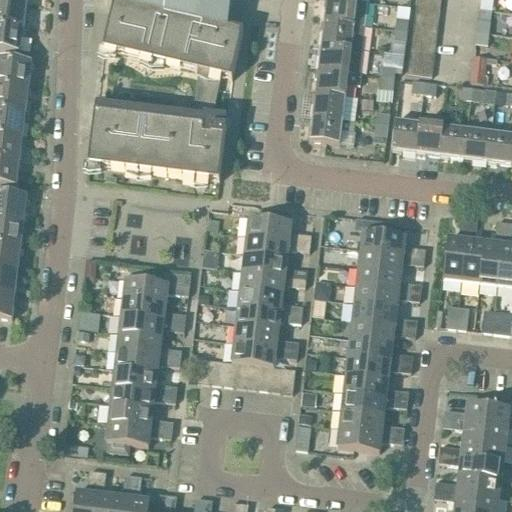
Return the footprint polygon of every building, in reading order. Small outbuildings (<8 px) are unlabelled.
[(115,0),(115,5),(103,54),(199,76),(221,81),(232,84),(243,35),(227,31),(231,0),(115,0)] [(431,81),(440,0),(417,0),(408,78),(431,81)] [(367,6),(357,5),(327,1),(324,25),(364,30),(367,6)] [(0,27),(24,31),(27,6),(0,2),(0,27)] [(394,35),(406,37),(408,25),(396,24),(394,35)] [(477,35),(488,37),(490,25),(478,24),(477,35)] [(363,40),(364,30),(324,25),(321,49),(362,54),(363,40)] [(0,53),(21,56),(24,31),(0,27),(0,53)] [(405,49),(406,37),(394,35),(393,47),(405,49)] [(487,49),(488,37),(477,35),(475,47),(487,49)] [(360,63),(362,54),(321,49),(318,72),(359,77),(360,63)] [(0,86),(29,90),(32,65),(0,60),(0,86)] [(381,81),(394,82),(395,75),(396,70),(382,68),(381,81)] [(361,78),(359,77),(318,72),(315,96),(345,100),(347,88),(359,89),(361,78)] [(482,87),(484,75),(472,73),(471,86),(482,87)] [(227,121),(212,120),(221,81),(199,76),(192,128),(95,116),(88,169),(219,186),(227,121)] [(392,94),(394,82),(381,81),(379,93),(392,94)] [(423,98),(424,87),(413,85),(411,97),(423,98)] [(0,111),(26,115),(29,90),(0,86),(0,111)] [(424,87),(423,98),(435,100),(436,88),(424,87)] [(470,105),(471,93),(460,91),(458,103),(470,105)] [(471,93),(470,105),(482,106),(484,94),(471,93)] [(342,124),(345,100),(315,96),(312,120),(342,124)] [(362,102),(361,111),(372,112),(373,103),(362,102)] [(0,137),(23,140),(26,115),(0,111),(0,137)] [(375,128),(388,129),(389,118),(376,116),(375,128)] [(355,125),(342,124),(312,120),(309,144),(339,148),(341,134),(354,136),(355,125)] [(415,157),(419,127),(395,124),(391,154),(415,157)] [(439,160),(442,130),(419,127),(415,157),(439,160)] [(386,141),(388,129),(375,128),(374,140),(386,141)] [(463,163),(466,133),(442,130),(439,160),(463,163)] [(487,166),(490,136),(466,133),(463,163),(487,166)] [(511,169),(511,157),(511,138),(490,136),(487,166),(511,169)] [(0,162),(20,165),(23,140),(0,137),(0,162)] [(0,187),(17,190),(20,165),(0,162),(0,187)] [(0,220),(24,224),(28,199),(0,195),(0,220)] [(0,245),(21,248),(24,224),(0,220),(0,245)] [(246,241),(310,248),(310,240),(289,238),(291,227),(248,222),(246,241)] [(461,286),(469,223),(460,222),(458,243),(447,241),(442,284),(461,286)] [(479,288),(484,246),(474,245),(477,224),(469,223),(461,286),(479,288)] [(497,291),(504,227),(496,226),(494,247),(484,246),(479,288),(497,291)] [(511,292),(511,249),(510,249),(511,232),(511,228),(504,227),(497,291),(511,292)] [(360,254),(424,262),(425,253),(403,251),(405,241),(363,236),(360,254)] [(309,256),(310,248),(246,241),(244,259),(286,264),(287,254),(309,256)] [(0,271),(18,273),(21,248),(0,245),(0,271)] [(423,270),(424,262),(360,254),(358,272),(400,277),(401,268),(423,270)] [(285,273),(286,264),(244,259),(242,276),(305,284),(306,276),(285,273)] [(94,285),(96,265),(87,264),(84,285),(94,285)] [(0,296),(15,298),(18,273),(0,271),(0,296)] [(399,287),(400,277),(358,272),(356,290),(420,298),(420,289),(399,287)] [(125,284),(123,302),(166,307),(167,298),(188,301),(189,291),(190,280),(158,276),(157,287),(125,284)] [(305,292),(305,284),(242,276),(240,294),(282,299),(283,290),(305,292)] [(316,286),(314,303),(330,305),(331,287),(316,286)] [(419,306),(420,298),(356,290),(354,308),(396,313),(397,303),(419,306)] [(281,309),(282,299),(240,294),(237,312),(301,320),(302,311),(281,309)] [(0,321),(12,323),(15,298),(0,296),(0,321)] [(200,297),(199,306),(208,307),(209,298),(200,297)] [(165,317),(166,307),(123,302),(121,320),(184,328),(185,320),(165,317)] [(395,323),(396,313),(354,308),(352,326),(415,334),(416,325),(395,323)] [(455,333),(458,312),(448,310),(445,332),(455,333)] [(300,328),(301,320),(237,312),(235,330),(278,335),(279,325),(300,328)] [(458,312),(455,333),(465,334),(468,313),(458,312)] [(491,338),(494,316),(484,315),(481,337),(491,338)] [(494,316),(491,338),(502,339),(504,317),(494,316)] [(183,336),(184,328),(121,320),(119,338),(161,343),(163,334),(183,336)] [(80,321),(78,333),(87,334),(89,323),(80,321)] [(193,339),(205,341),(206,327),(195,325),(193,339)] [(414,342),(415,334),(352,326),(350,345),(392,350),(393,339),(414,342)] [(277,345),(278,335),(235,330),(233,348),(297,356),(298,347),(277,345)] [(78,335),(77,342),(86,343),(87,336),(78,335)] [(160,353),(161,343),(119,338),(116,356),(180,364),(181,355),(160,353)] [(391,358),(392,350),(350,345),(348,362),(411,369),(412,361),(391,358)] [(296,364),(297,356),(233,348),(231,367),(200,363),(198,387),(292,398),(294,375),(273,372),(275,361),(296,364)] [(179,372),(180,364),(116,356),(114,374),(157,379),(158,369),(179,372)] [(85,358),(75,357),(74,368),(84,369),(85,358)] [(304,373),(315,374),(316,363),(306,362),(304,373)] [(410,377),(411,369),(348,362),(346,380),(388,385),(389,375),(410,377)] [(156,389),(157,379),(114,374),(112,392),(176,399),(177,391),(156,389)] [(386,394),(388,385),(346,380),(343,397),(406,405),(407,397),(386,394)] [(175,408),(176,399),(112,392),(110,410),(153,415),(154,405),(175,408)] [(300,410),(311,411),(313,398),(302,397),(300,410)] [(406,413),(406,405),(343,397),(341,415),(383,420),(384,411),(406,413)] [(443,424),(507,431),(509,412),(467,407),(466,417),(444,415),(443,424)] [(152,424),(153,415),(110,410),(108,427),(172,435),(173,427),(152,424)] [(382,430),(383,420),(341,415),(339,433),(403,441),(403,432),(382,430)] [(298,427),(311,429),(312,419),(299,418),(298,427)] [(505,449),(507,431),(443,424),(442,432),(464,434),(463,444),(505,449)] [(171,443),(172,435),(108,427),(106,446),(109,447),(107,456),(128,458),(129,449),(148,452),(150,441),(171,443)] [(308,455),(311,432),(298,431),(295,454),(308,455)] [(402,449),(403,441),(339,433),(337,452),(379,457),(380,446),(402,449)] [(503,467),(505,449),(463,444),(461,453),(440,451),(439,459),(503,467)] [(64,448),(63,459),(73,461),(74,461),(75,449),(64,448)] [(501,485),(503,467),(439,459),(438,468),(459,470),(458,480),(501,485)] [(92,511),(97,476),(89,475),(86,497),(76,495),(73,511),(92,511)] [(111,511),(113,500),(103,499),(105,477),(97,476),(92,511),(111,511)] [(129,511),(133,481),(124,480),(122,501),(113,500),(111,511),(129,511)] [(498,503),(501,485),(458,480),(457,489),(436,487),(435,495),(498,503)] [(148,511),(149,504),(138,503),(141,482),(133,481),(129,511),(148,511)] [(497,511),(498,503),(435,495),(434,503),(455,506),(454,511),(497,511)] [(166,511),(167,500),(159,499),(158,511),(166,511)] [(174,511),(176,501),(167,500),(166,511),(174,511)]
